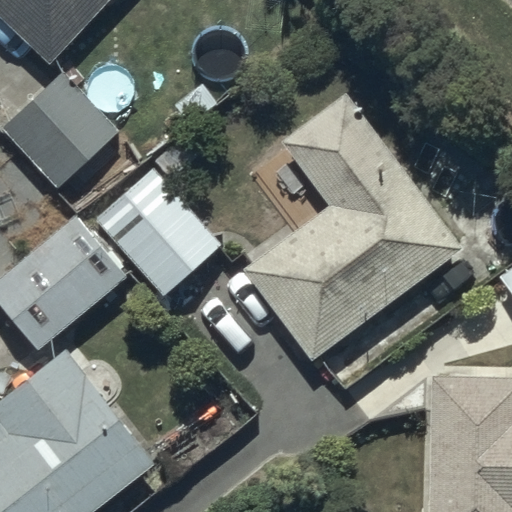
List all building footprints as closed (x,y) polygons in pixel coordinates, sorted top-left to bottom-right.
[(0,0),(0,12),(54,64),(115,0),(0,0)] [(19,113),(76,175),(123,133),(65,70),(19,113)] [(318,363),(469,250),(352,96),(272,157),(319,218),(246,273),(316,365),(318,363)] [(158,167),(98,220),(112,235),(108,238),(128,261),(134,256),(169,295),(226,244),(158,167)] [(0,291),(0,296),(41,350),(118,291),(135,312),(155,297),(132,266),(125,271),(88,223),(0,291)] [(0,511),(98,511),(159,466),(73,350),(0,404),(0,414),(0,415),(0,414),(0,511)] [(511,511),(511,378),(435,377),(432,511),(511,511)]
